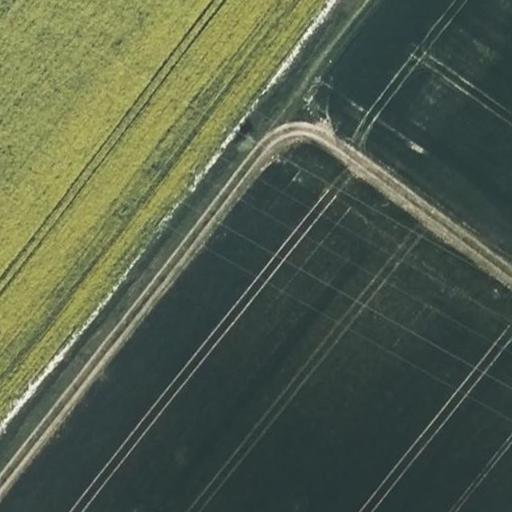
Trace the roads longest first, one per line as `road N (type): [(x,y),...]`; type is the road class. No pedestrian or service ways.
road 1 (track): [(0,486),(373,0)]
road 2 (track): [(511,269),(288,106)]
